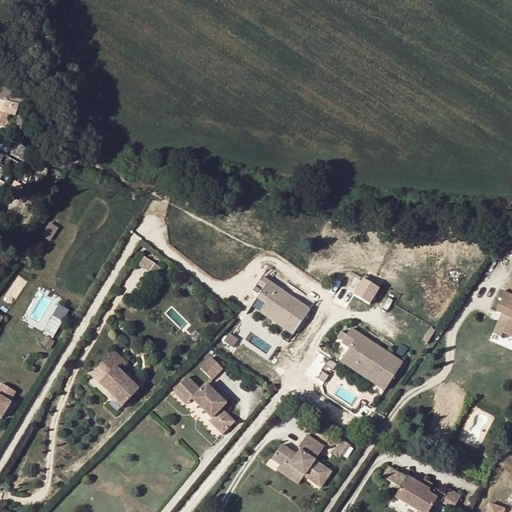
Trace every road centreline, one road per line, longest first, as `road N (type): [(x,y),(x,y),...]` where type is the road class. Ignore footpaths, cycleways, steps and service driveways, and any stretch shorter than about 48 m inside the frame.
road 1 (residential): [(379,317),(339,317),(321,328),(300,374),(179,511)]
road 2 (residential): [(473,302),(452,329),(444,370),(393,410),(322,511)]
